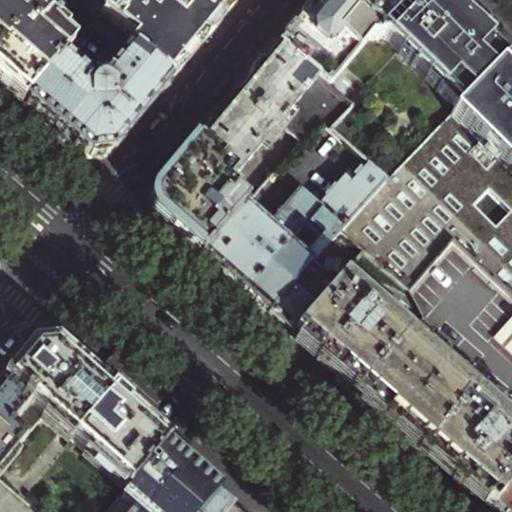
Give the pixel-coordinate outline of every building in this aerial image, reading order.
[(0,0),(0,86),(8,94),(22,105),(60,61),(69,51),(59,42),(62,39),(52,31),(54,28),(44,20),(46,18),(41,14),(38,17),(18,0),(0,0)] [(80,0),(99,16),(100,15),(113,0),(80,0)] [(133,43),(126,52),(168,87),(240,0),(163,0),(148,20),(124,0),(113,0),(100,15),(133,43)] [(375,27),(400,0),(317,0),(289,34),(277,49),(325,91),(368,39),(387,40),(375,27)] [(400,0),(375,27),(387,40),(457,110),(503,63),(475,36),(438,0),(400,0)] [(325,91),(277,49),(255,76),(194,149),(233,180),(261,148),(267,154),(283,135),(279,132),(283,127),(302,143),(318,124),(329,132),(349,111),(325,91)] [(93,91),(60,61),(22,105),(51,130),(85,160),(110,157),(155,103),(168,87),(126,52),(93,91)] [(511,72),(503,63),(457,110),(449,118),(385,183),(343,230),(339,235),(363,255),(407,294),(451,245),(511,301),(511,72)] [(233,180),(194,149),(154,197),(156,221),(175,238),(200,259),(244,209),(256,195),(249,190),(235,206),(231,202),(234,199),(225,191),(233,180)] [(267,229),(244,209),(200,259),(220,277),(244,298),(320,210),(343,230),(385,183),(363,163),(353,175),(348,170),(318,205),(300,190),(267,229)] [(320,210),(244,298),(256,308),(267,318),(336,239),(339,235),(343,230),(320,210)] [(336,239),(267,318),(276,326),(290,338),(339,282),(360,258),(337,260),(336,239)] [(339,282),(290,338),(343,384),(365,403),(397,431),(412,444),(441,470),(489,511),(491,511),(511,488),(511,433),(493,416),(491,414),(507,396),(511,396),(511,301),(451,245),(407,294),(419,319),(403,338),(339,282)] [(128,490),(168,444),(86,373),(59,349),(53,344),(29,347),(0,381),(0,470),(44,417),(128,490)] [(168,444),(128,490),(108,511),(149,511),(191,464),(182,456),(168,444)] [(149,511),(201,511),(221,490),(206,477),(191,464),(149,511)] [(511,511),(511,488),(491,511),(511,511)] [(227,511),(235,503),(221,490),(201,511),(227,511)]
